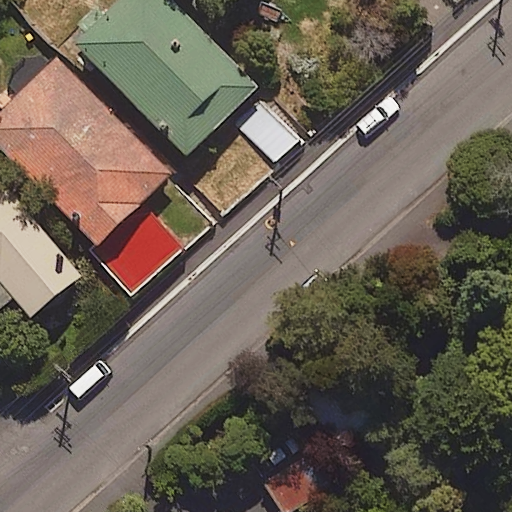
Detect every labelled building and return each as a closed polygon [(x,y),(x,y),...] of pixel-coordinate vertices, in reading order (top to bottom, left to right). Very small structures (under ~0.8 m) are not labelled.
[(164,0),(127,0),(110,18),(98,6),(66,39),(100,72),(192,162),(260,93),(164,0)] [(174,179),(60,64),(0,123),(0,147),(102,250),(174,179)] [(303,140),(271,109),(246,135),(277,165),(303,140)] [(0,316),(0,317),(17,304),(34,325),(83,285),(0,182),(0,316)] [(331,388),(308,418),(350,449),(372,419),(331,388)] [(295,511),(337,485),(314,450),(263,483),(282,511),(295,511)]
